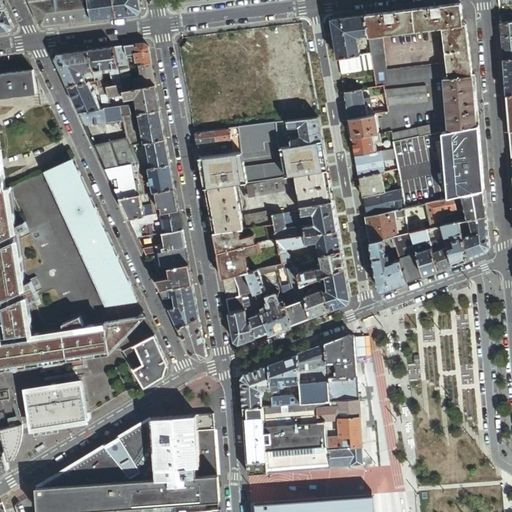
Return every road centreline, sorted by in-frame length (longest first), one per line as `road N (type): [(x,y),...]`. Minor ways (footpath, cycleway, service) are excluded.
road 1 (residential): [(188,376),(34,43)]
road 2 (residential): [(158,27),(226,364)]
road 3 (residential): [(316,8),(369,311)]
road 4 (residential): [(484,0),(506,259)]
road 5 (residential): [(0,489),(188,376)]
road 6 (residential): [(158,27),(316,8)]
road 7 (residential): [(226,364),(369,311)]
road 8 (residential): [(226,364),(236,511)]
road 9 (residential): [(369,311),(506,259)]
road 10 (residential): [(34,43),(158,27)]
